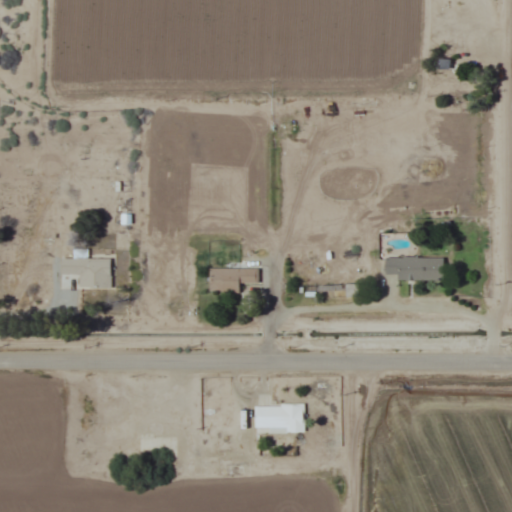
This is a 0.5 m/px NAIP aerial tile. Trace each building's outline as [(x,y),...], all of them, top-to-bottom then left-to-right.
[(397,281),(444,280),(444,257),(384,258),(384,272),(397,272),(397,281)] [(111,288),(111,258),(61,258),(61,274),(78,274),(78,288),(111,288)] [(259,268),(209,268),(209,292),(239,292),(239,283),(259,283),(259,268)] [(359,297),(358,285),(304,285),(304,298),(359,297)] [(254,405),(254,432),(303,432),(303,405),(254,405)]
